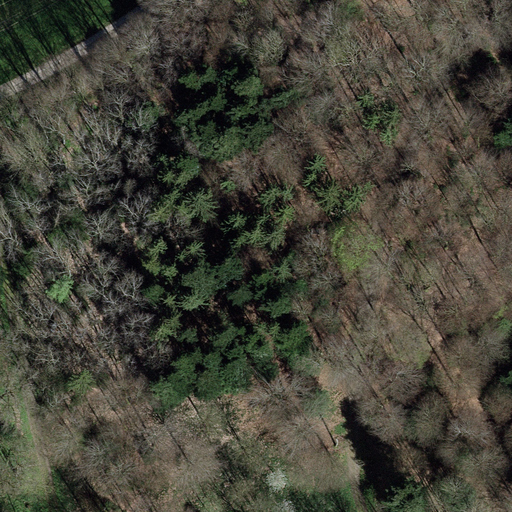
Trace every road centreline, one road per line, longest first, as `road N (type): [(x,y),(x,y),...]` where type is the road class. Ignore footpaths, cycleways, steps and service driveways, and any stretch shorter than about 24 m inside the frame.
road 1 (track): [(441,511),(486,286),(472,151),(511,114)]
road 2 (track): [(40,511),(0,331)]
road 3 (track): [(152,0),(108,35),(0,89)]
